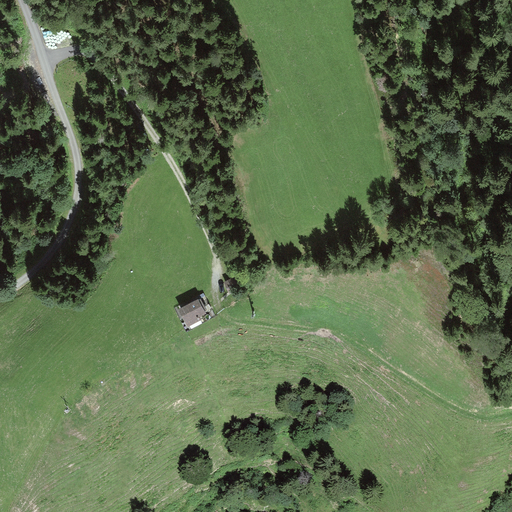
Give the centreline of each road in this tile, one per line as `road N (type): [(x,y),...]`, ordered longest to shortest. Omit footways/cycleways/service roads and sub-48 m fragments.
road 1 (track): [(511,412),(461,410),(328,329),(222,311),(209,239),(118,81),(82,47),(41,56)]
road 2 (track): [(0,296),(44,264),(77,198),(73,145),(21,0)]
